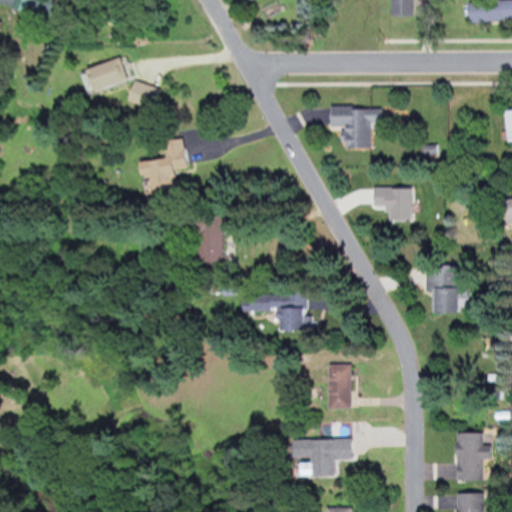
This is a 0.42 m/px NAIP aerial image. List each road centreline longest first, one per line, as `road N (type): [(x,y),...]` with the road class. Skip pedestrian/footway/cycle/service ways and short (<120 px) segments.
road 1 (residential): [(411,511),(414,347),(208,0)]
road 2 (residential): [(511,63),(248,66)]
